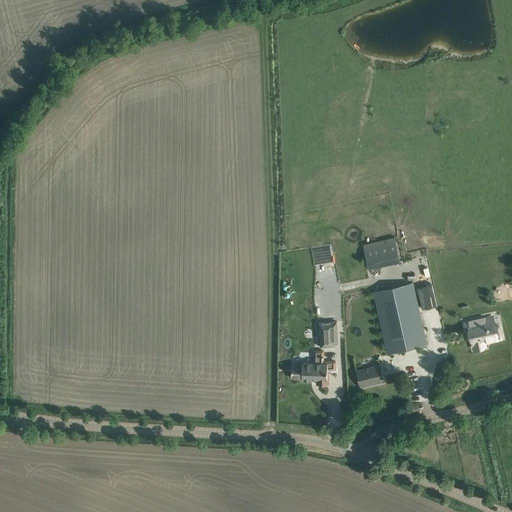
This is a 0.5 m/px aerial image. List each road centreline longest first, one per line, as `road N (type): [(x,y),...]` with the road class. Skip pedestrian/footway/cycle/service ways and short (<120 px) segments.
road 1 (unclassified): [(358,453),(0,409)]
road 2 (unclassified): [(358,453),(377,435),(511,399)]
road 3 (unclassified): [(504,511),(358,453)]
